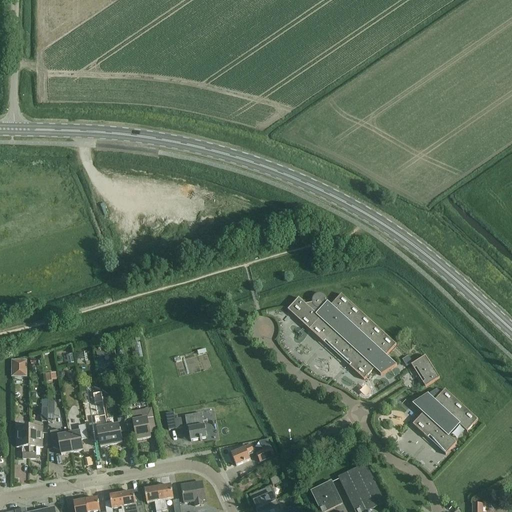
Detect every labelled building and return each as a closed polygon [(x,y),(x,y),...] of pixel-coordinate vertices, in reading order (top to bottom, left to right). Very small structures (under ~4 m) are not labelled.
[(9,239),(20,274),(85,253),(70,207),(17,224),(20,236),(9,239)] [(386,357),(396,346),(341,295),(331,307),(328,304),(328,300),(325,296),(324,295),(323,295),(322,295),(321,295),(320,294),(319,294),(318,295),(317,295),(316,295),(315,296),(314,297),(313,298),(312,299),(312,300),(312,301),(312,302),(312,303),(312,304),(306,306),(299,299),(288,311),(324,344),(324,343),(326,341),(329,344),(328,345),(348,363),(349,362),(351,364),(349,367),(349,366),(349,367),(364,381),(375,369),(381,375),(380,376),(381,376),(397,366),(396,366),(395,366),(386,357)] [(149,339),(144,340),(147,355),(153,353),(149,339)] [(425,388),(435,382),(440,378),(425,357),(411,366),(413,369),(414,370),(416,368),(425,382),(423,383),(422,384),(425,388)] [(25,376),(25,362),(13,362),(13,376),(25,376)] [(396,370),(399,379),(405,377),(402,368),(396,370)] [(57,379),(65,379),(65,369),(57,369),(57,379)] [(459,425),(467,433),(478,421),(445,390),(441,394),(437,390),(428,395),(412,405),(413,405),(423,414),(413,425),(428,439),(430,436),(433,439),(432,440),(446,455),(445,455),(446,456),(457,444),(449,437),(459,425)] [(70,412),(64,412),(64,399),(58,398),(58,422),(70,422),(70,412)] [(133,422),(137,442),(151,439),(149,430),(155,429),(152,414),(152,412),(146,413),(145,409),(144,409),(138,410),(134,411),(132,414),(133,422)] [(176,410),(178,426),(185,425),(182,409),(176,410)] [(174,413),(166,415),(169,431),(177,430),(174,413)] [(204,426),(203,422),(202,413),(185,416),(187,429),(188,429),(191,442),(200,441),(200,442),(202,442),(202,440),(207,440),(204,426)] [(127,433),(125,419),(118,420),(119,426),(108,428),(111,446),(123,444),(121,434),(127,433)] [(100,449),(111,446),(108,428),(102,429),(100,423),(89,425),(92,442),(99,441),(100,449)] [(88,440),(86,426),(78,427),(80,433),(69,435),(72,454),(84,452),(82,441),(88,440)] [(29,460),(30,429),(17,429),(16,449),(23,449),(23,460),(29,460)] [(30,429),(29,460),(36,460),(36,449),(42,449),(43,429),(30,429)] [(62,436),(61,431),(50,433),(53,449),(60,448),(61,456),(72,454),(69,435),(62,436)] [(245,449),(231,455),(236,467),(250,461),(248,455),(255,452),(253,447),(245,450),(245,449)] [(260,463),(274,457),(271,449),(256,455),(260,463)] [(365,465),(339,478),(355,511),(367,511),(384,504),(365,465)] [(280,484),(277,476),(270,481),(273,487),(280,484)] [(331,482),(311,492),(320,511),(326,511),(342,504),(331,482)] [(202,483),(182,487),(184,504),(194,503),(195,507),(203,506),(202,501),(205,501),(202,483)] [(162,511),(167,511),(166,501),(174,500),(171,486),(158,489),(162,511)] [(275,502),(275,501),(273,497),(275,496),(273,492),(271,487),(250,496),(251,498),(250,498),(253,505),(255,505),(257,509),(275,502)] [(162,511),(158,489),(145,491),(147,504),(155,503),(156,511),(162,511)] [(134,493),(122,495),(124,511),(143,511),(142,507),(141,497),(135,498),(134,493)] [(124,511),(122,495),(110,497),(111,502),(105,503),(106,511),(112,511),(112,510),(122,508),(122,511),(119,511),(118,511),(124,511)] [(98,499),(86,501),(87,511),(100,511),(98,499)] [(87,511),(86,501),(74,503),(75,511),(87,511)] [(257,509),(256,510),(257,511),(256,511),(279,511),(279,510),(281,509),(279,505),(277,501),(275,501),(275,502),(257,509)]
